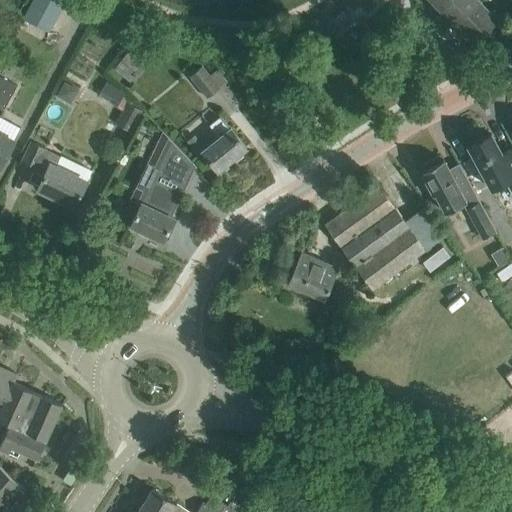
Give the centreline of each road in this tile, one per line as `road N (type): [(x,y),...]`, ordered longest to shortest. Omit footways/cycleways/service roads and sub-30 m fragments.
road 1 (tertiary): [(170,338),(229,238),(340,163),(488,86)]
road 2 (secondary): [(510,511),(260,416)]
road 3 (residential): [(488,86),(397,0)]
